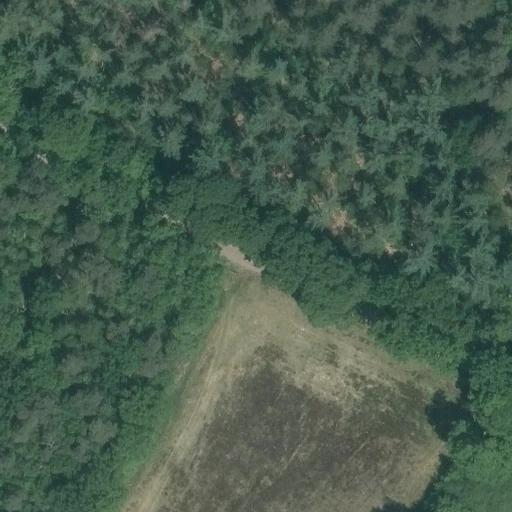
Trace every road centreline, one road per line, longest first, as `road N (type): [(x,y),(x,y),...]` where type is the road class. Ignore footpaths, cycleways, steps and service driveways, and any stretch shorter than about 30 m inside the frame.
road 1 (track): [(511,386),(88,182),(0,131)]
road 2 (track): [(236,253),(184,343),(0,371)]
road 3 (track): [(184,343),(131,511)]
